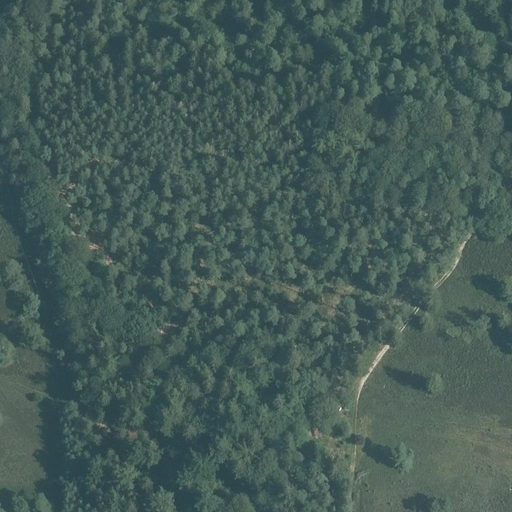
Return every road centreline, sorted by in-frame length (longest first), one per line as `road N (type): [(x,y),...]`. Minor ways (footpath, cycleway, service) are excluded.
road 1 (track): [(353,511),(359,395),(453,254),(485,222)]
road 2 (track): [(31,0),(10,61),(17,143)]
